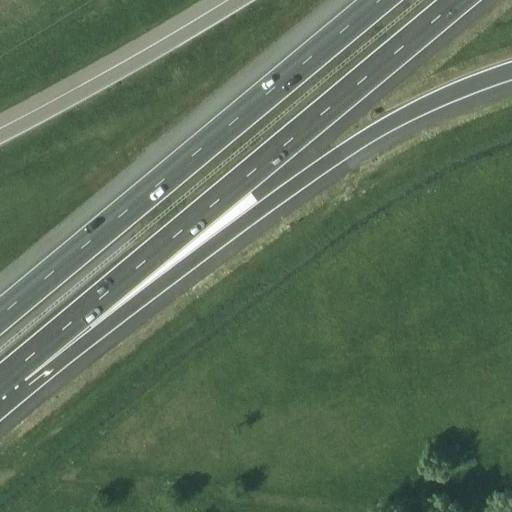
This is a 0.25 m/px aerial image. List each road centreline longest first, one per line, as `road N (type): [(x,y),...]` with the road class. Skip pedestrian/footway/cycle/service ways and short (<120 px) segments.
road 1 (motorway): [(15,370),(461,0)]
road 2 (motorway): [(15,370),(174,275),(347,151),(511,74)]
road 3 (motorway): [(382,0),(0,316)]
road 4 (motorway): [(247,0),(0,140)]
